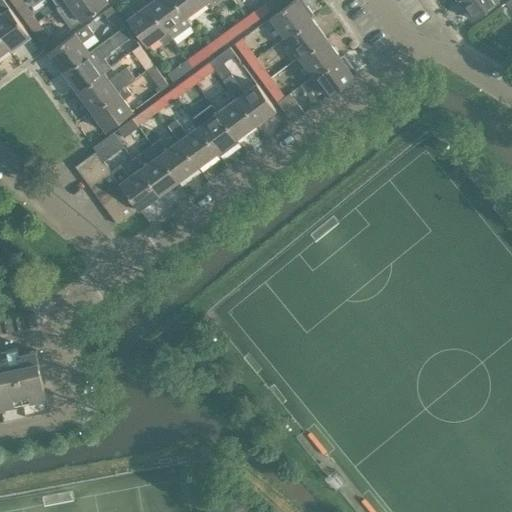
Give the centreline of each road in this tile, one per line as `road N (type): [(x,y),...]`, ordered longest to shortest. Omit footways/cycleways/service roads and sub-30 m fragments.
road 1 (residential): [(122,267),(419,52),(447,47),(511,93)]
road 2 (residential): [(0,432),(60,421),(56,320),(122,267)]
road 3 (residential): [(122,267),(0,160)]
